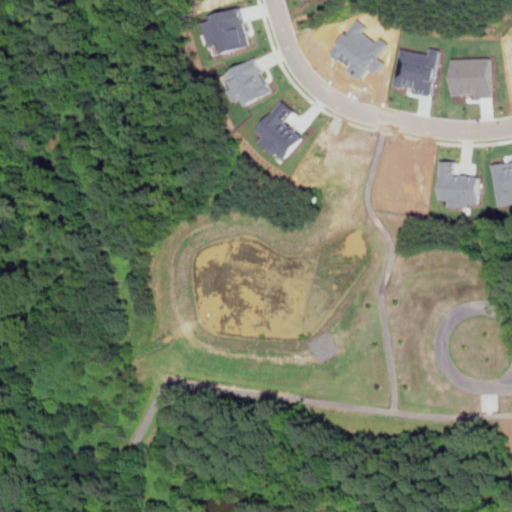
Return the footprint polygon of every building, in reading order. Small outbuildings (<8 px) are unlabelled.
[(206,14),(218,54),(251,44),(242,14),(233,17),(230,7),(206,14)] [(357,20),(332,51),(351,66),(348,69),(363,80),(390,45),(382,38),(378,42),(363,30),(366,27),(357,20)] [(403,48),(397,82),(421,86),(420,91),(434,93),(442,49),(433,48),(432,53),(403,48)] [(233,73),(250,102),(272,88),(261,70),(264,68),(258,58),(233,73)] [(493,94),(491,58),(456,60),(458,92),(479,91),(479,95),(493,94)] [(283,102),(259,128),(266,135),(260,141),(274,154),(278,149),(285,155),(301,138),(284,123),(294,112),(283,102)] [(394,153),(389,181),(399,183),(397,191),(424,196),(431,160),(394,153)] [(443,161),(442,199),(453,199),(453,205),(479,205),(480,179),(457,179),(457,161),(443,161)] [(511,163),(498,165),(504,201),(511,199),(511,163)]
